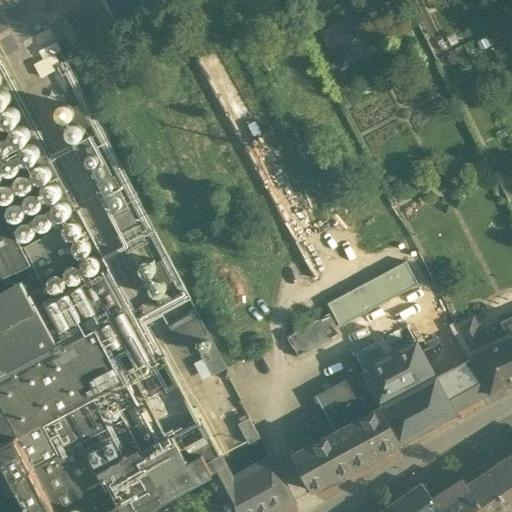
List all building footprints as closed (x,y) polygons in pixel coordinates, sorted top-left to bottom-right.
[(366,10),(322,33),(342,70),(386,47),(366,10)] [(72,85),(59,62),(53,65),(66,88),(72,85)] [(0,65),(0,133),(28,118),(0,65)] [(75,116),(76,112),(75,109),(73,106),(70,104),(67,104),(63,105),(60,107),(58,109),(58,113),(59,116),(61,119),(63,121),(67,121),(70,121),(73,119),(75,116)] [(28,118),(0,133),(0,184),(50,158),(28,118)] [(85,135),(86,132),(85,128),(83,125),(80,123),(77,123),(73,123),(70,125),(68,128),(68,132),(68,135),(70,138),(73,140),(77,141),(80,140),(83,138),(85,135)] [(92,136),(74,145),(94,184),(112,175),(92,136)] [(50,158),(0,184),(0,292),(23,280),(18,271),(33,263),(25,248),(13,225),(69,195),(50,158)] [(148,243),(112,175),(94,184),(130,252),(148,243)] [(69,195),(13,225),(25,248),(27,246),(26,246),(60,227),(59,227),(80,215),(69,195)] [(109,270),(80,215),(59,227),(60,227),(26,246),(27,246),(25,248),(33,263),(18,271),(23,280),(0,292),(0,447),(34,511),(140,511),(210,475),(217,487),(233,478),(221,456),(223,455),(203,418),(200,420),(150,326),(142,330),(110,270),(109,270)] [(156,272),(156,268),(156,265),(154,263),(151,261),(148,261),(145,261),(143,263),(141,266),(140,269),(141,272),(143,274),(145,276),(148,277),(152,276),(154,274),(156,272)] [(406,261),(328,303),(340,326),(418,284),(406,261)] [(166,290),(167,287),(166,284),(164,281),(161,279),(158,279),(155,279),(152,281),(150,284),(150,287),(150,291),(152,293),(155,295),(158,296),(162,295),(164,293),(166,290)] [(196,308),(169,324),(183,347),(194,341),(209,332),(196,308)] [(330,313),(287,336),(299,357),(341,334),(330,313)] [(489,344),(470,352),(473,358),(491,393),(511,383),(511,315),(502,321),(508,335),(489,344)] [(489,344),(475,316),(456,326),(462,337),(470,352),(489,344)] [(209,332),(194,341),(213,375),(227,368),(209,332)] [(456,412),(437,377),(417,342),(365,370),(383,406),(382,407),(400,442),(420,431),(421,431),(436,423),(456,412)] [(473,358),(437,377),(456,412),(491,393),(473,358)] [(337,432),(355,466),(400,442),(382,407),(383,406),(365,370),(317,396),(337,432)] [(250,417),(239,423),(249,443),(261,437),(250,417)] [(355,466),(337,432),(293,455),(312,490),(355,466)] [(511,511),(511,455),(468,485),(486,511),(511,511)] [(271,458),(233,478),(217,487),(229,511),(271,511),(294,500),(271,458)] [(486,511),(468,485),(464,479),(434,499),(442,511),(486,511)] [(442,511),(434,499),(422,483),(387,508),(390,511),(442,511)] [(10,511),(4,499),(0,500),(0,511),(10,511)]
